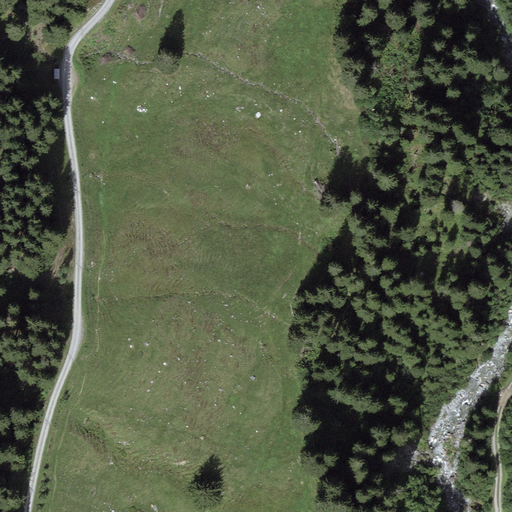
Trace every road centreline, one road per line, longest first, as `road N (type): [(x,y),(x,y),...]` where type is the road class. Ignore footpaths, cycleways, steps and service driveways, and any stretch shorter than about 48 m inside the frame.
road 1 (track): [(28,511),(51,405),(76,338),(80,254),(64,77),(77,37),(110,0)]
road 2 (track): [(500,511),(494,426),(511,386)]
